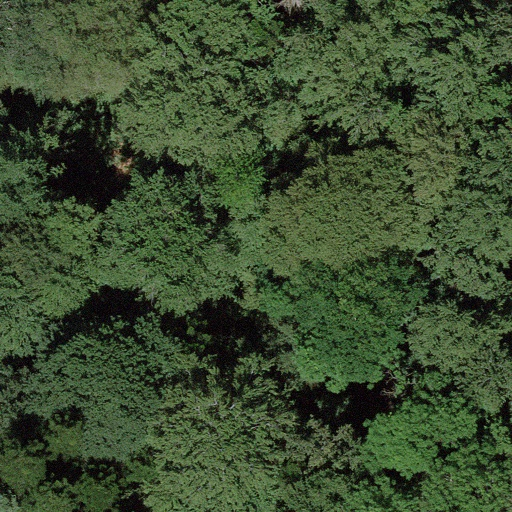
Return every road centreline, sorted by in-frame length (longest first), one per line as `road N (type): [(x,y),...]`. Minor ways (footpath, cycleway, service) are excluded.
road 1 (track): [(347,0),(331,46),(0,379)]
road 2 (track): [(331,46),(352,136),(388,198)]
